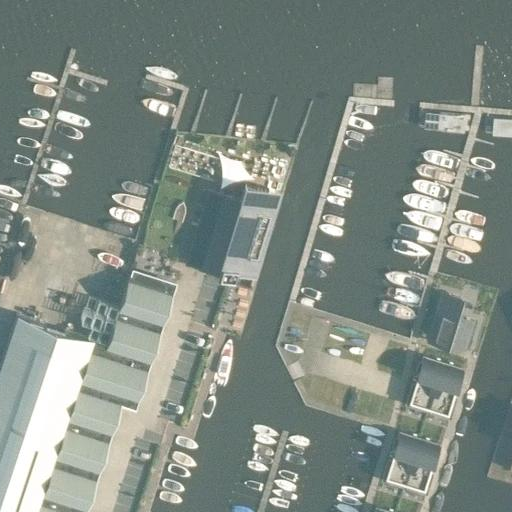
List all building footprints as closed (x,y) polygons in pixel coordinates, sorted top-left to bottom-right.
[(208,190),(187,260),(217,269),(216,272),(232,277),(236,267),(252,272),(276,194),(243,184),(238,199),(208,190)] [(91,339),(34,511),(78,511),(116,396),(130,401),(167,285),(129,272),(105,342),(105,344),(92,339),(91,339)] [(443,292),(428,340),(445,345),(446,343),(462,348),(471,320),(455,315),(460,297),(443,292)] [(32,511),(91,339),(16,314),(0,361),(0,511),(32,511)] [(420,360),(417,370),(416,374),(415,378),(414,382),(408,401),(425,406),(427,407),(442,361),(422,355),(420,360)] [(455,386),(456,382),(459,373),(461,367),(442,361),(427,407),(429,408),(447,413),(452,394),(454,390),(455,386)] [(394,446),(392,450),(391,454),(390,458),(384,477),(402,482),(404,483),(418,437),(398,431),(397,436),(394,446)] [(430,466),(431,462),(433,458),(436,448),(437,443),(418,437),(404,483),(406,483),(423,489),(429,470),(430,466)]
